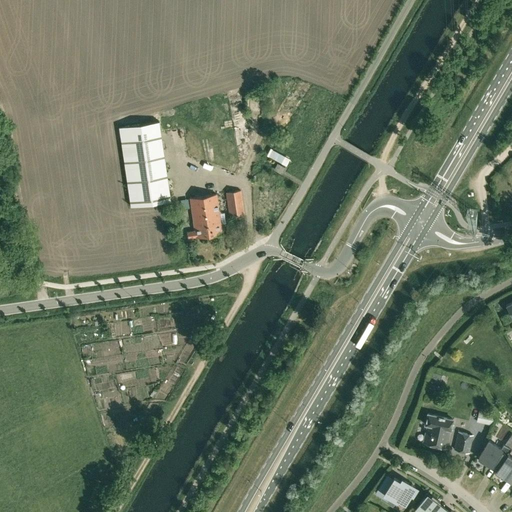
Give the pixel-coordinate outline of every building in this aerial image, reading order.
[(295,96),(289,105),(296,109),(302,100),(295,96)] [(170,200),(161,132),(159,121),(119,127),(131,205),(170,200)] [(290,165),(293,158),(273,147),(270,153),(290,165)] [(281,174),(284,168),(277,164),(274,169),(281,174)] [(244,214),(241,190),(225,193),(228,216),(244,214)] [(219,213),(216,194),(190,198),(195,231),(187,232),(188,238),(222,234),(220,223),(226,222),(224,212),(219,213)] [(453,419),(430,414),(427,413),(425,424),(427,424),(423,442),(446,447),(453,419)] [(469,452),(473,435),(458,431),(454,449),(469,452)] [(489,440),(478,457),(481,459),(479,461),(486,465),(487,463),(497,468),(497,469),(507,454),(511,448),(503,443),(501,447),(489,440)] [(497,468),(494,473),(501,477),(502,475),(511,482),(511,457),(507,454),(497,469),(497,468)] [(417,488),(409,483),(405,480),(403,483),(394,477),(388,486),(382,483),(376,493),(387,500),(389,496),(396,501),(397,499),(404,504),(411,494),(412,495),(417,488)] [(440,511),(444,507),(439,502),(440,501),(432,495),(431,496),(429,495),(427,494),(424,498),(416,508),(421,511),(440,511)]
